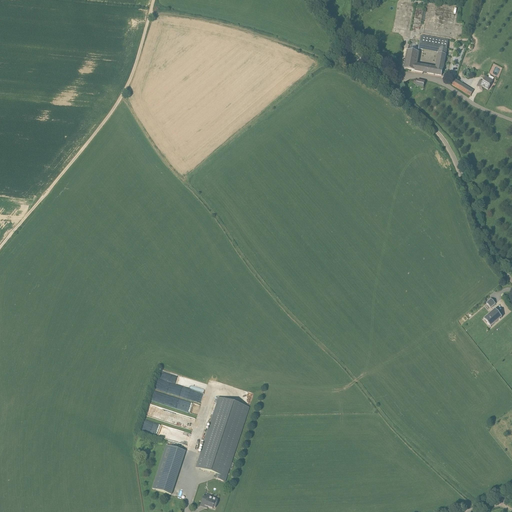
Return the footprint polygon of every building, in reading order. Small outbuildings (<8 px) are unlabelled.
[(421,36),(420,41),(419,49),(439,53),(436,68),(416,65),(419,53),(407,50),(404,69),(442,76),(448,40),(421,36)] [(480,80),(477,87),(482,89),(483,87),(488,90),(493,81),(485,77),(483,82),(480,80)] [(472,95),(475,89),(455,80),(452,86),(472,95)] [(496,304),(491,299),(486,303),(490,308),(496,304)] [(484,319),(484,320),(491,327),(502,317),(495,309),(484,319)] [(214,479),(225,482),(224,482),(248,408),(219,398),(200,458),(199,458),(196,468),(216,475),(214,479)] [(152,489),(171,495),(185,452),(166,446),(152,489)] [(215,508),(218,500),(209,497),(208,499),(203,497),(200,506),(200,507),(200,505),(212,509),(213,508),(215,508)]
